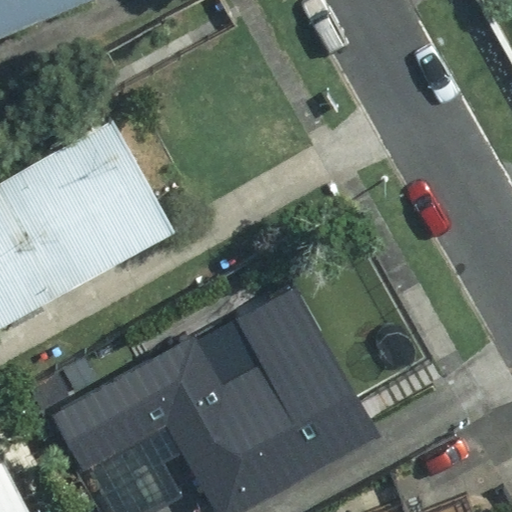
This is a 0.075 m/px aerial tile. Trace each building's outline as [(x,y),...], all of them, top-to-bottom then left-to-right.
[(0,0),(0,26),(64,0),(0,0)] [(0,305),(189,202),(128,93),(0,162),(0,305)] [(207,322),(61,402),(92,459),(176,413),(230,511),(378,429),(325,333),(239,380),(207,322)] [(47,511),(11,449),(0,455),(0,511),(47,511)] [(499,511),(494,499),(459,511),(499,511)]
